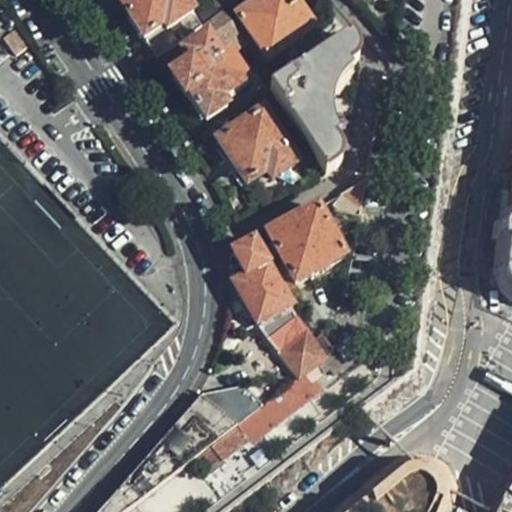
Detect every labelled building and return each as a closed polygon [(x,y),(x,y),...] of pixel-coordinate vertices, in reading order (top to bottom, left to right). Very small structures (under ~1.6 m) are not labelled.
[(115,0),(154,57),(157,54),(176,41),(198,26),(180,0),(115,0)] [(260,0),(229,22),(245,45),(260,66),(290,46),(298,59),(289,64),(296,74),(332,49),(295,0),(260,0)] [(176,41),(157,54),(185,95),(192,92),(210,117),(237,98),(232,92),(246,82),(229,56),(245,45),(229,22),(221,11),(198,26),(208,40),(186,55),(176,41)] [(25,51),(13,33),(3,40),(14,58),(25,51)] [(296,74),(269,92),(326,175),(339,167),(340,161),(318,113),(323,109),(324,98),(321,95),(359,60),(358,52),(354,43),(349,38),(332,49),(296,74)] [(261,113),(220,141),(246,182),(265,170),(272,179),(295,163),(290,157),(274,133),(261,113)] [(278,128),(274,133),(290,157),(295,153),(278,128)] [(246,182),(220,141),(213,146),(239,187),(246,182)] [(329,213),(356,218),(360,196),(363,185),(329,203),(329,213)] [(315,210),(267,236),(290,280),(291,281),(297,283),(306,278),(308,281),(328,271),(326,267),(341,260),(315,210)] [(307,374),(316,366),(325,360),(254,243),(231,255),(227,308),(242,300),(256,324),(302,378),(307,374)] [(291,281),(284,285),(289,294),(300,288),(297,283),(291,281)] [(328,357),(329,349),(320,334),(315,337),(327,358),(328,357)] [(354,353),(348,343),(337,351),(343,360),(354,353)] [(333,378),(342,370),(329,349),(328,357),(327,358),(325,360),(316,366),(324,376),(329,373),(333,378)] [(238,427),(194,461),(206,476),(267,428),(271,435),(321,396),(307,374),(302,378),(264,407),(238,427)] [(245,386),(201,398),(238,427),(264,407),(245,386)] [(201,398),(101,511),(128,511),(194,461),(238,427),(201,398)]
